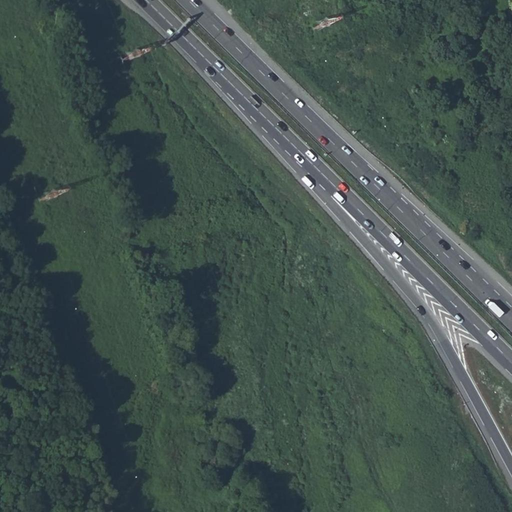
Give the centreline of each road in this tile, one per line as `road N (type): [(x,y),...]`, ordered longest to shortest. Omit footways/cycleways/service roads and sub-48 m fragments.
road 1 (trunk): [(511,320),(187,0)]
road 2 (trunk): [(334,186),(335,208),(434,328),(511,466)]
road 3 (trunk): [(145,0),(334,186)]
road 4 (trunk): [(334,186),(511,362)]
